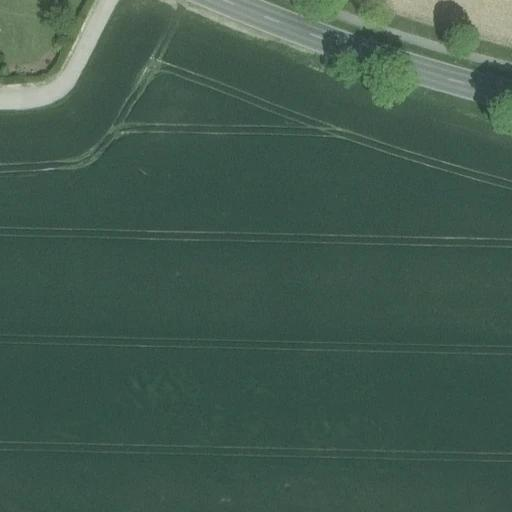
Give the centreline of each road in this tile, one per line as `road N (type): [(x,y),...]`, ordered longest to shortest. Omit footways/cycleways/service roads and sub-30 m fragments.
road 1 (secondary): [(219,0),(302,34),(511,97)]
road 2 (unclassified): [(0,99),(57,96),(110,0)]
